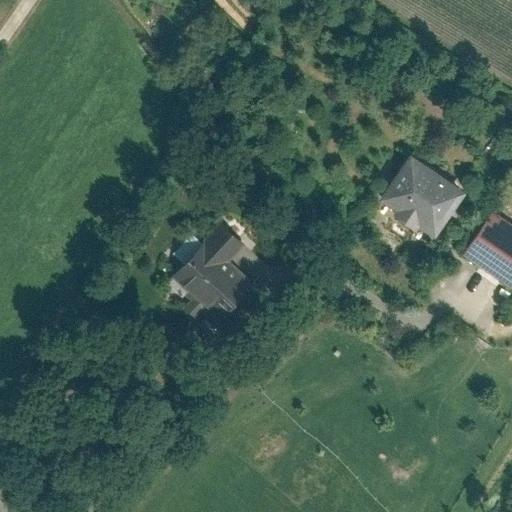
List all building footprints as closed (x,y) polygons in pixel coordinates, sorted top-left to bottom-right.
[(511,145),(497,135),(487,151),(511,167),(511,145)] [(471,187),(420,151),(389,194),(440,231),(471,187)] [(511,212),(499,204),(468,251),(511,280),(511,212)] [(221,214),(204,233),(228,255),(245,237),(221,214)] [(204,233),(173,266),(216,306),(247,273),(228,255),(204,233)]
